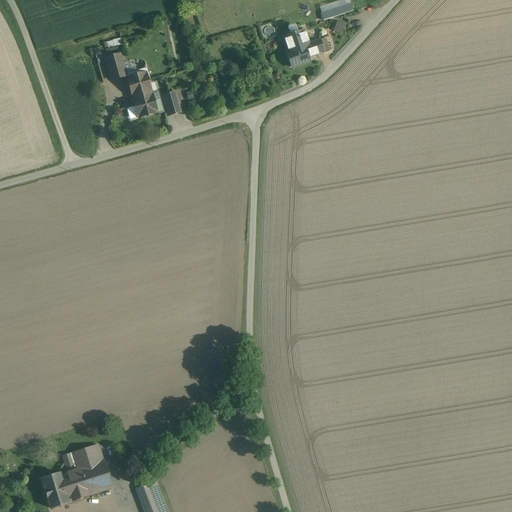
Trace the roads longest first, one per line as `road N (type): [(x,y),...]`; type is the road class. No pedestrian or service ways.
road 1 (residential): [(255,112),(250,382),(291,511)]
road 2 (unclassified): [(255,112),(71,164)]
road 3 (residential): [(395,0),(313,86),(255,112)]
road 4 (unclassified): [(71,164),(11,0)]
